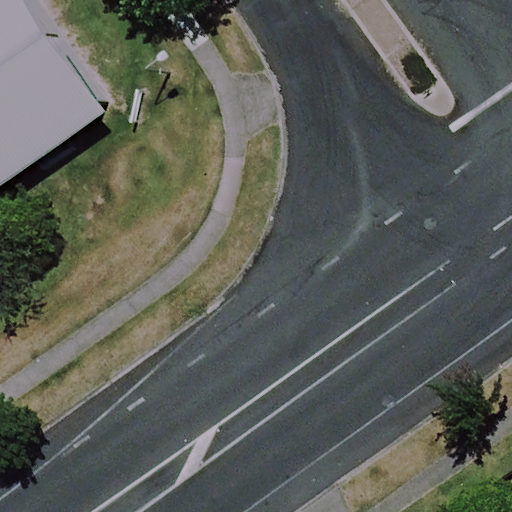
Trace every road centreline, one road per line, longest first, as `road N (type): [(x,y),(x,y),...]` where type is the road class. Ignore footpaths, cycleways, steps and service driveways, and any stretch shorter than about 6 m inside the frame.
road 1 (tertiary): [(511,231),(116,511)]
road 2 (tertiary): [(511,205),(362,0)]
